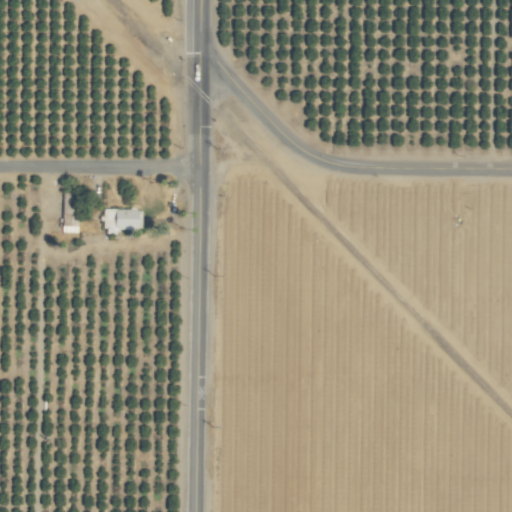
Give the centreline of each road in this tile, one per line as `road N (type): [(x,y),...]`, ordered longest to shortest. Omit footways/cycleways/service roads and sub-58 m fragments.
road 1 (secondary): [(193,511),(200,93)]
road 2 (residential): [(511,174),(340,166),(317,158),(282,136),(200,54)]
road 3 (residential): [(198,169),(0,166)]
